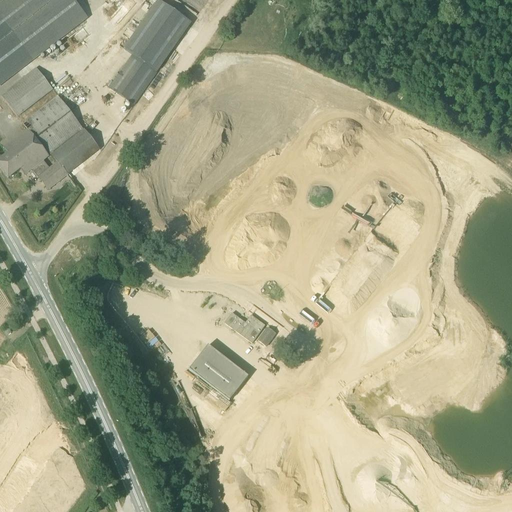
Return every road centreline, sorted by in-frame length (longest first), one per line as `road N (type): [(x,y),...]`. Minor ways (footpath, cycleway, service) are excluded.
road 1 (track): [(33,279),(226,0)]
road 2 (secondary): [(142,511),(81,371),(0,219)]
